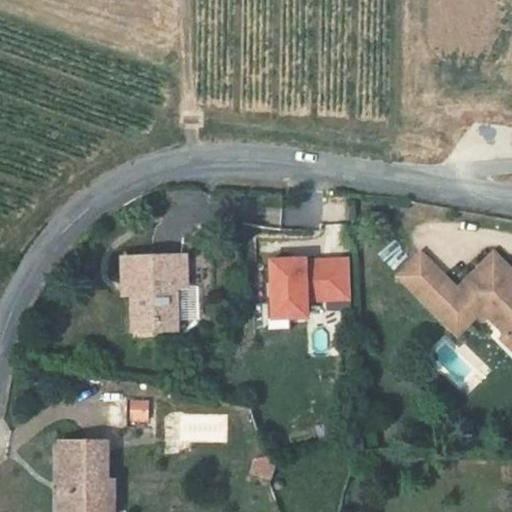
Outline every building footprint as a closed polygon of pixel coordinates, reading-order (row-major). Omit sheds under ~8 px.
[(402,252),(378,273),(436,335),(456,317),(498,361),(511,348),(511,305),(500,305),(491,295),(503,284),(475,255),(437,290),(402,252)] [(262,256),(265,322),(304,320),(301,255),(262,256)] [(310,277),(304,277),(305,305),(351,303),(350,256),(309,257),(310,277)] [(130,330),(172,330),(173,288),(182,288),(183,257),(121,257),(121,280),(131,280),(130,330)] [(511,293),(503,284),(491,295),(500,305),(511,305),(511,293)] [(454,381),(474,358),(447,333),(426,356),(454,381)] [(127,398),(127,422),(148,422),(148,398),(127,398)] [(49,511),(103,511),(105,487),(94,486),(95,450),(52,446),(49,511)] [(252,457),(248,473),(270,479),(274,463),(252,457)]
